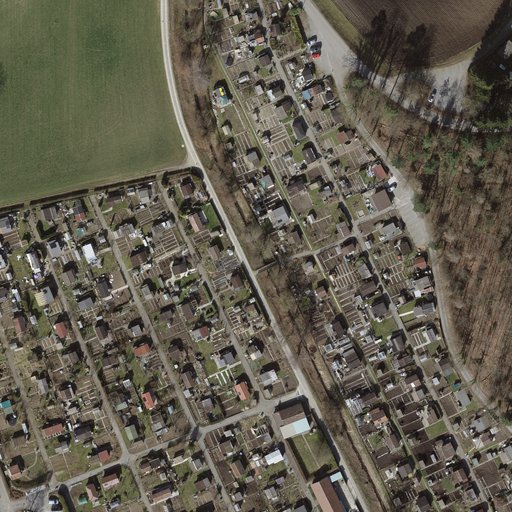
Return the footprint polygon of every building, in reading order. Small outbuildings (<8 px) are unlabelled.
[(257,10),(245,14),(247,21),(259,17),(257,10)] [(279,23),(270,25),(272,35),(281,33),(279,23)] [(255,33),(248,35),(250,41),(256,39),(257,43),(264,40),(260,31),(259,28),(257,29),(257,30),(254,31),(255,33)] [(511,50),(511,42),(510,40),(499,52),(505,58),(511,50)] [(268,53),(259,57),(260,59),(259,59),(260,61),(263,66),(272,62),(268,53)] [(303,78),(297,81),(301,88),(306,85),(306,84),(312,81),(309,75),(303,79),(303,78)] [(223,85),(215,89),(218,96),(219,96),(222,105),(229,102),(226,93),(227,93),(223,85)] [(279,85),(267,91),(271,99),(283,93),(283,92),(284,92),(282,86),(280,87),(279,85)] [(316,85),(309,88),(312,96),(320,93),(316,85)] [(282,104),(276,107),(279,113),(292,106),(289,100),(282,104)] [(331,110),(337,123),(347,118),(341,105),(331,110)] [(295,120),(285,125),(290,136),(298,132),(299,136),(307,133),(303,126),(302,127),(299,121),(296,123),(295,120)] [(350,129),(340,135),(344,141),(354,136),(350,129)] [(310,147),(302,150),(307,161),(315,157),(310,147)] [(256,150),(247,155),(250,161),(252,161),(254,166),(260,163),(258,157),(259,157),(256,150)] [(384,168),(376,172),(381,180),(388,176),(384,168)] [(269,174),(263,177),(268,186),(274,183),(269,174)] [(291,183),(286,186),(291,195),(306,188),(301,179),(295,182),(294,179),(290,181),(291,183)] [(189,182),(180,186),(186,198),(194,194),(189,182)] [(146,187),(138,189),(142,203),(150,201),(148,188),(147,189),(146,187)] [(385,188),(371,194),(378,210),(392,204),(385,188)] [(120,194),(105,198),(107,207),(116,205),(115,203),(122,202),(120,194)] [(84,204),(73,205),(75,218),(77,217),(77,221),(87,220),(84,204)] [(283,205),(273,210),(279,222),(289,217),(283,205)] [(55,206),(40,209),(43,221),(58,217),(55,206)] [(187,214),(195,231),(204,227),(196,209),(188,213),(188,214),(187,214)] [(8,218),(0,220),(0,226),(2,233),(12,229),(8,218)] [(345,219),(335,224),(339,232),(336,233),(338,239),(351,233),(345,219)] [(165,221),(151,227),(154,235),(168,228),(165,221)] [(394,222),(382,228),(385,234),(384,234),(386,238),(400,232),(398,227),(397,228),(394,222)] [(130,223),(121,227),(124,235),(133,231),(130,223)] [(297,230),(291,233),(296,243),(301,240),(297,230)] [(56,241),(48,244),(53,255),(60,252),(56,241)] [(402,243),(399,245),(403,255),(412,252),(407,241),(405,242),(404,241),(401,242),(402,243)] [(353,242),(341,249),(344,255),(356,248),(353,242)] [(217,244),(209,247),(214,259),(222,256),(217,244)] [(96,246),(86,249),(91,262),(100,259),(96,246)] [(144,250),(129,257),(134,266),(148,259),(144,250)] [(425,256),(414,259),(416,267),(422,266),(422,268),(428,266),(425,256)] [(310,261),(304,264),(309,272),(314,269),(310,261)] [(185,262),(171,266),(174,274),(187,270),(185,262)] [(71,268),(61,272),(66,286),(76,281),(71,268)] [(239,274),(230,278),(235,288),(236,290),(244,286),(239,274)] [(120,279),(109,283),(112,290),(123,286),(120,279)] [(374,279),(360,286),(364,295),(378,288),(374,279)] [(143,287),(141,288),(146,299),(153,296),(147,283),(142,285),(143,287)] [(48,285),(40,288),(46,302),(54,299),(48,285)] [(323,285),(315,289),(320,298),(328,293),(323,285)] [(6,286),(0,288),(0,297),(9,294),(6,286)] [(404,294),(399,297),(402,304),(408,302),(404,294)] [(91,296),(77,302),(81,310),(94,304),(91,296)] [(384,301),(370,307),(375,317),(388,311),(384,301)] [(253,303),(244,307),(250,319),(259,315),(253,303)] [(171,309),(159,315),(161,320),(173,314),(171,309)] [(191,310),(185,313),(188,319),(194,316),(191,310)] [(22,315),(11,318),(16,332),(27,329),(22,315)] [(338,319),(332,322),(335,329),(332,331),(337,340),(347,335),(338,319)] [(63,320),(53,324),(56,331),(66,327),(63,320)] [(437,321),(430,324),(434,335),(441,332),(437,321)] [(132,327),(128,329),(131,337),(136,336),(143,333),(139,323),(132,326),(132,327)] [(103,324),(95,327),(100,340),(108,336),(103,324)] [(200,327),(192,330),(197,340),(203,337),(203,336),(209,334),(205,325),(200,328),(200,327)] [(400,335),(393,338),(395,344),(395,345),(397,350),(405,346),(400,335)] [(140,346),(134,349),(137,355),(143,353),(151,349),(147,342),(140,346)] [(177,344),(168,348),(173,359),(176,357),(177,361),(183,359),(180,352),(180,351),(177,344)] [(253,344),(247,347),(253,359),(262,354),(259,348),(258,349),(256,345),(254,346),(253,344)] [(353,347),(343,353),(350,368),(361,363),(353,347)] [(75,350),(62,355),(66,365),(79,359),(75,350)] [(36,353),(28,356),(30,363),(39,360),(36,353)] [(413,361),(410,354),(408,355),(407,353),(403,355),(404,357),(398,360),(401,366),(413,361)] [(114,354),(101,360),(104,366),(110,363),(110,364),(117,361),(114,354)] [(448,356),(438,361),(443,370),(452,366),(448,356)] [(213,363),(206,366),(212,377),(218,374),(213,363)] [(189,370),(181,374),(187,388),(195,384),(189,370)] [(268,370),(259,374),(265,386),(274,381),(268,370)] [(416,373),(405,378),(410,389),(421,383),(416,373)] [(45,377),(38,380),(42,393),(50,390),(45,377)] [(244,381),(235,385),(241,399),(250,395),(244,381)] [(69,387),(60,391),(64,400),(72,397),(69,387)] [(465,387),(456,391),(463,406),(472,402),(465,387)] [(156,404),(152,396),(151,396),(148,389),(142,392),(145,399),(143,399),(147,408),(156,404)] [(374,391),(362,397),(366,405),(378,399),(374,391)] [(119,395),(111,398),(117,411),(128,406),(125,400),(121,402),(119,395)] [(210,397),(199,401),(202,407),(204,406),(207,412),(215,409),(212,403),(213,403),(210,397)] [(9,399),(1,402),(5,414),(14,410),(9,399)] [(279,411),(273,413),(279,428),(285,426),(285,427),(293,423),(297,433),(311,428),(307,418),(301,402),(279,410),(279,411)] [(379,407),(370,411),(376,424),(388,418),(383,408),(380,410),(379,407)] [(434,408),(425,412),(430,424),(439,420),(434,408)] [(160,411),(150,415),(157,429),(166,425),(160,411)] [(486,414),(473,420),(479,431),(491,424),(486,414)] [(61,422),(41,429),(44,436),(64,429),(61,422)] [(134,423),(124,427),(129,440),(139,436),(134,423)] [(89,425),(74,430),(78,439),(92,434),(89,425)] [(263,434),(256,438),(259,444),(272,438),(268,430),(262,433),(263,434)] [(394,433),(386,437),(392,449),(400,445),(394,433)] [(229,439),(218,444),(223,454),(234,449),(229,439)] [(475,439),(463,445),(466,450),(478,444),(475,439)] [(60,441),(53,444),(56,452),(63,450),(62,449),(69,446),(66,440),(60,442),(60,441)] [(450,441),(441,446),(447,457),(456,453),(450,441)] [(506,451),(499,455),(504,463),(511,458),(511,446),(511,445),(504,448),(506,451)] [(270,453),(265,455),(269,464),(274,461),(274,463),(284,458),(279,448),(270,453)] [(97,453),(88,457),(91,465),(110,457),(107,449),(97,453)] [(159,457),(139,465),(142,472),(152,468),(162,464),(159,457)] [(199,457),(189,462),(193,471),(203,466),(199,457)] [(238,459),(230,463),(237,476),(245,472),(238,459)] [(409,462),(398,467),(402,477),(413,471),(409,462)] [(17,463),(8,466),(13,479),(22,476),(17,463)] [(451,470),(456,481),(469,476),(465,465),(451,470)] [(116,472),(101,478),(105,490),(110,488),(109,485),(119,481),(116,472)] [(345,511),(327,475),(310,483),(324,511),(345,511)] [(207,477),(194,483),(198,491),(211,485),(207,477)] [(94,485),(85,488),(90,502),(99,499),(94,485)] [(274,485),(265,490),(269,498),(278,494),(274,485)] [(161,490),(152,494),(155,501),(164,497),(161,490)] [(240,490),(233,493),(237,500),(243,497),(240,490)] [(425,495),(416,499),(422,511),(431,507),(425,495)]
